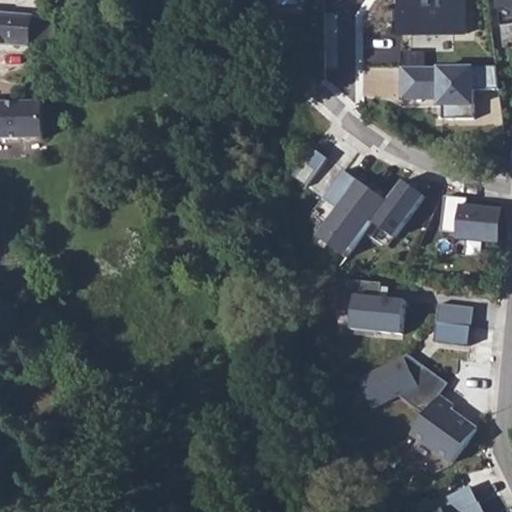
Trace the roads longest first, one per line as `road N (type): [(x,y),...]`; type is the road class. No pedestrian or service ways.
road 1 (residential): [(511,186),(414,153),(342,108)]
road 2 (residential): [(511,323),(504,443),(511,467)]
